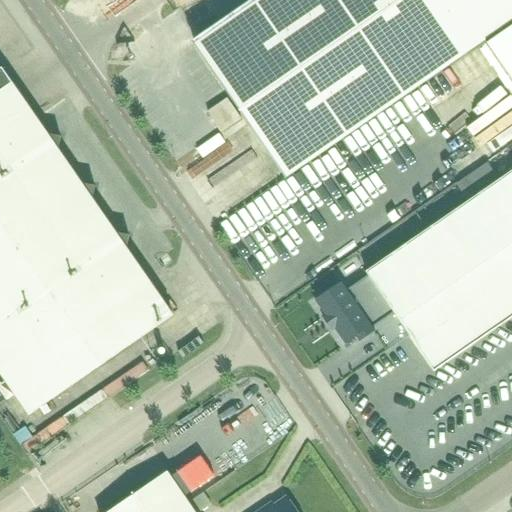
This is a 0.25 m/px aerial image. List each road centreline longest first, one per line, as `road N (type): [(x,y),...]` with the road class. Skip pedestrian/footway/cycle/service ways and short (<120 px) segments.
road 1 (tertiary): [(262,335),(30,0)]
road 2 (unclassified): [(5,511),(262,335)]
road 3 (tertiary): [(386,511),(262,335)]
